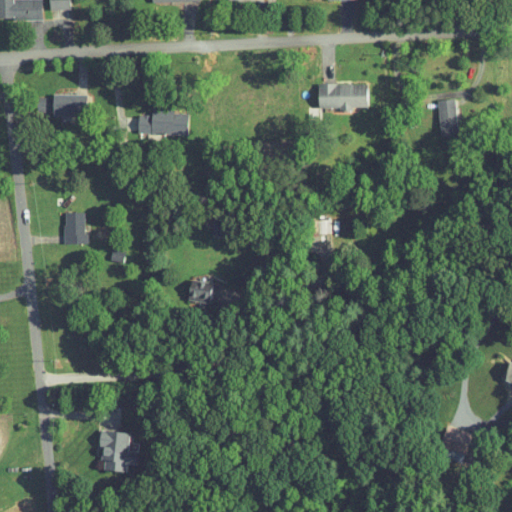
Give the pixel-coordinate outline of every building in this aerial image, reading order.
[(0,0),(0,11),(30,12),(29,0),(0,0)] [(307,101),(356,101),(355,76),(306,77),(307,101)] [(40,110),(51,110),(51,113),(73,113),(73,88),(41,87),(40,110)] [(443,91),(425,93),(429,129),(446,127),(443,91)] [(175,128),(176,105),(140,104),(139,108),(126,107),(125,126),(175,128)] [(72,205),(51,206),(52,237),(72,237),(72,205)] [(223,216),(219,232),(227,234),(237,236),(241,219),(223,216)] [(111,255),(113,244),(100,242),(98,253),(111,255)] [(197,297),(201,277),(179,272),(175,293),(197,297)] [(200,274),(195,298),(229,304),(233,280),(217,277),(200,274)] [(493,374),(503,376),(502,381),(511,382),(511,390),(511,399),(511,398),(511,352),(508,352),(507,357),(497,355),(493,374)] [(464,427),(434,419),(429,439),(459,447),(464,427)] [(90,463),(115,465),(116,457),(126,458),(127,445),(117,445),(118,425),(88,424),(87,442),(92,442),(90,463)]
